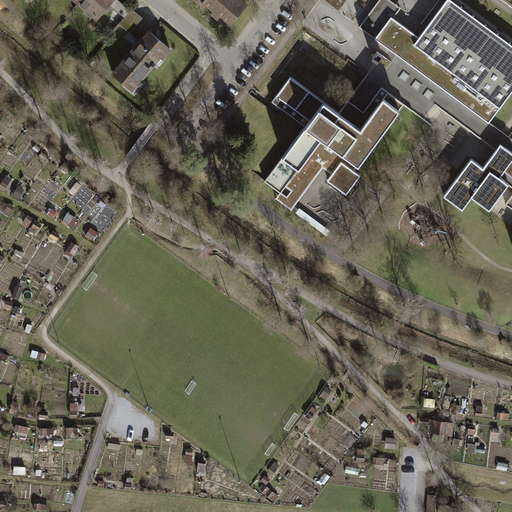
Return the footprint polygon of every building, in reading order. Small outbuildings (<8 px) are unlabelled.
[(97,20),(113,0),(80,0),(78,4),(97,20)] [(214,15),(231,29),(251,6),(243,0),(202,0),(200,3),(207,9),(209,7),(216,12),(214,15)] [(325,0),(324,1),(340,12),(348,0),(325,0)] [(511,45),(450,0),(446,0),(414,44),(409,40),(414,33),(391,16),(375,38),(397,55),(489,122),(493,116),(511,90),(511,45)] [(132,10),(121,24),(139,39),(150,25),(132,10)] [(115,74),(137,93),(173,50),(151,32),(115,74)] [(377,51),(372,57),(378,62),(382,56),(377,51)] [(338,147),(345,152),(325,180),(346,195),(359,176),(354,172),(405,103),(382,86),(364,111),(349,100),(340,111),(291,76),(272,102),(304,126),(264,181),(280,193),(276,199),(291,210),(338,147)] [(511,90),(493,116),(511,129),(511,90)] [(472,158),(444,195),(463,209),(472,196),(490,209),(509,183),(500,176),(503,172),(511,178),(511,151),(501,143),(496,149),(483,167),(472,158)] [(44,153),(40,157),(48,162),(51,159),(44,153)] [(13,182),(7,178),(0,188),(0,190),(5,194),(13,182)] [(28,188),(20,183),(11,196),(19,201),(28,188)] [(17,206),(10,203),(5,212),(12,215),(17,206)] [(62,211),(53,205),(47,216),(55,222),(62,211)] [(35,218),(29,214),(24,223),(30,226),(35,218)] [(63,226),(69,230),(74,222),(68,218),(63,226)] [(44,224),(37,220),(33,227),(40,231),(44,224)] [(87,238),(93,242),(96,237),(91,233),(87,238)] [(63,238),(55,234),(52,238),(60,243),(63,238)] [(71,261),(80,246),(73,241),(64,257),(71,261)] [(24,291),(18,289),(15,297),(21,300),(24,291)] [(13,311),(15,304),(9,302),(6,309),(13,311)] [(47,353),(36,351),(35,359),(45,361),(47,353)] [(333,393),(328,389),(320,399),(326,404),(333,393)] [(438,400),(427,399),(426,406),(437,408),(438,400)] [(321,410),(315,406),(307,418),(312,422),(321,410)] [(456,425),(432,421),(431,434),(455,437),(456,425)] [(31,428),(17,426),(16,432),(30,434),(31,428)] [(502,431),(495,430),(493,444),(500,445),(502,431)] [(358,439),(354,436),(350,441),(355,444),(358,439)] [(388,436),(385,449),(395,451),(397,438),(388,436)] [(366,450),(357,449),(356,459),(364,460),(366,450)] [(347,453),(342,450),(337,456),(342,460),(347,453)] [(208,460),(201,460),(200,469),(207,470),(208,460)] [(268,485),(281,467),(276,464),(263,482),(268,485)] [(338,469),(334,466),(330,472),(334,475),(338,469)] [(329,477),(324,473),(317,482),(323,486),(329,477)] [(266,485),(261,490),(275,503),(280,497),(266,485)] [(437,511),(439,497),(430,496),(428,511),(437,511)]
